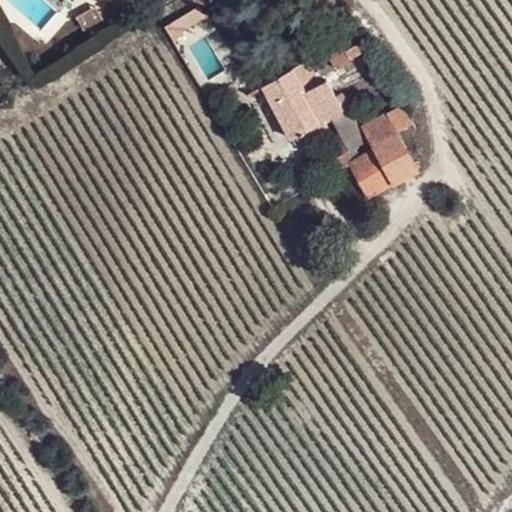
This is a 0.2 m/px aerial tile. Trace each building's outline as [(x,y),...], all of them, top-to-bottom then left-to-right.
[(165,26),(175,43),(186,28),(206,16),(200,6),(165,26)] [(342,41),(327,50),(335,66),(368,48),(364,40),(347,49),(342,41)] [(335,66),(327,50),(314,57),(323,73),(335,66)] [(304,61),(264,84),(294,137),(308,129),(310,133),(327,124),(325,120),(333,116),(351,147),(356,145),(365,140),(348,109),(356,104),(351,95),(348,96),(344,91),(336,95),(328,80),(305,92),(299,80),(311,72),(304,61)] [(361,156),(352,161),(371,195),(418,169),(396,131),(411,122),(401,105),(363,126),(375,147),(361,156)] [(361,156),(356,145),(351,147),(346,151),(352,161),(361,156)] [(337,170),(352,161),(346,151),(331,159),(337,170)]
